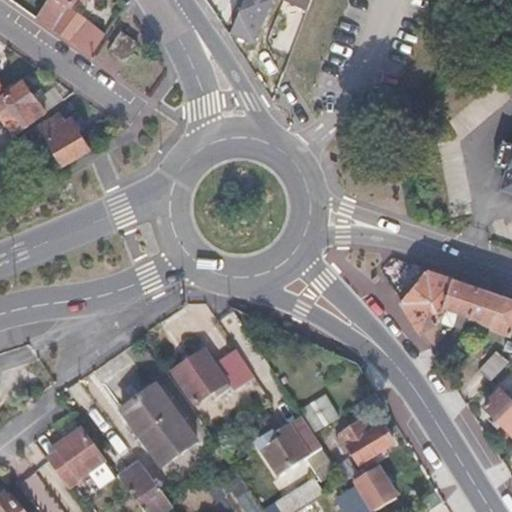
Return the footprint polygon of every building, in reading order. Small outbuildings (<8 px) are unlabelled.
[(48,0),(36,19),(53,31),(69,9),(75,0),(48,0)] [(245,0),(239,14),(233,30),(255,39),(264,16),(270,0),(245,0)] [(91,57),(106,34),(69,9),(53,31),(91,57)] [(122,33),(111,50),(126,61),(137,43),(122,33)] [(23,82),(0,99),(0,114),(14,137),(46,112),(23,82)] [(65,123),(60,114),(41,125),(63,165),(88,150),(73,119),(65,123)] [(511,138),(505,136),(497,162),(510,166),(504,185),(511,187),(511,138)] [(3,152),(12,163),(32,146),(24,137),(3,152)] [(0,169),(12,163),(3,152),(0,153),(0,152),(0,169)] [(437,154),(423,154),(426,193),(439,192),(437,154)] [(401,301),(421,331),(442,319),(446,305),(455,277),(428,268),(401,301)] [(511,296),(455,277),(446,305),(463,311),(493,321),(492,325),(497,327),(511,332),(511,296)] [(421,331),(432,349),(451,326),(442,319),(421,331)] [(511,360),(495,349),(477,373),(493,384),(511,360)] [(233,394),(255,380),(237,351),(215,366),(207,353),(173,375),(194,408),(228,386),(233,394)] [(157,389),(123,413),(162,469),(197,445),(157,389)] [(511,402),(501,391),(484,407),(511,434),(511,402)] [(302,417),(307,425),(331,411),(324,399),(300,414),(302,417)] [(279,479),(307,461),(323,450),(313,434),(307,425),(302,417),(272,436),(276,442),(262,451),(279,479)] [(376,465),(390,456),(386,451),(395,446),(384,428),(370,437),(362,424),(342,436),(360,465),(365,462),(369,469),(376,465)] [(45,460),(68,491),(106,465),(80,428),(64,439),(68,444),(60,450),(45,460)] [(57,444),(60,450),(68,444),(64,439),(57,444)] [(334,467),(323,450),(307,461),(318,478),(334,467)] [(378,511),(398,500),(376,465),(369,469),(359,475),(353,479),(372,511),(378,511)] [(353,479),(359,475),(353,466),(339,475),(345,484),(353,479)] [(143,511),(170,511),(174,509),(143,467),(122,482),(143,511)] [(275,511),(297,511),(318,501),(319,499),(311,486),(274,508),(275,511)] [(22,511),(9,494),(0,500),(0,511),(22,511)] [(318,501),(297,511),(324,511),(318,501)]
